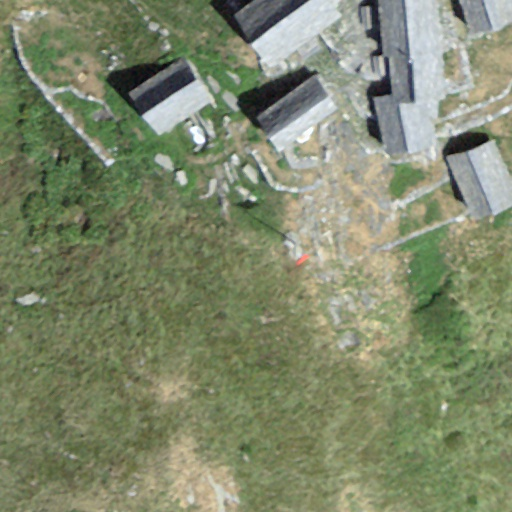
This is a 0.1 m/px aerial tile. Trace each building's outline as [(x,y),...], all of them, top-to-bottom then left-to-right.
[(343,18),(330,0),(258,0),(234,17),(268,68),(343,18)] [(377,0),(385,58),(388,58),(440,51),(434,0),(377,0)] [(511,0),(456,0),(468,39),(511,25),(511,0)] [(388,58),(393,97),(374,100),(382,156),(436,149),(432,122),(441,121),(438,100),(447,98),(440,51),(388,58)] [(184,60),(129,90),(153,135),(208,105),(184,60)] [(254,118),(278,154),(340,108),(317,75),(254,118)] [(448,158),(470,223),(511,208),(511,195),(494,142),(448,158)]
